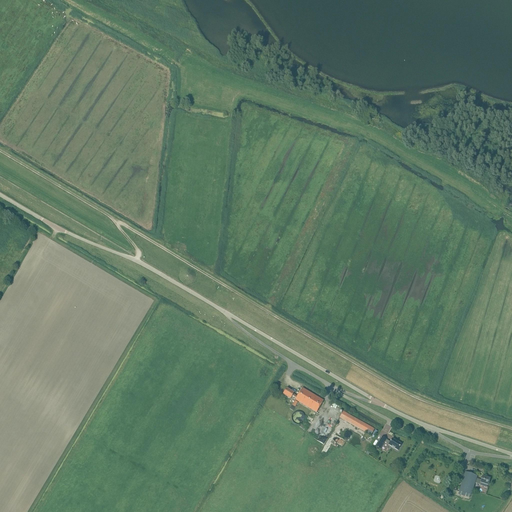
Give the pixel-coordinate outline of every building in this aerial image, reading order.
[(323,401),(302,388),(297,397),(293,395),(294,393),(286,389),(283,394),(290,399),(291,398),(316,413),(323,401)] [(293,411),(295,408),(298,403),(294,401),(290,409),(293,411)] [(371,435),(372,434),(374,430),(343,412),(340,418),(371,435)] [(385,442),(386,440),(382,437),(376,447),(380,449),(385,442)] [(398,451),(402,445),(392,439),(390,442),(386,440),(385,442),(389,445),(398,451)] [(464,477),(459,492),(471,496),(475,483),(480,485),(480,486),(487,488),(488,486),(488,484),(490,479),(482,477),(481,480),(476,479),(477,477),(465,473),(464,477)]
